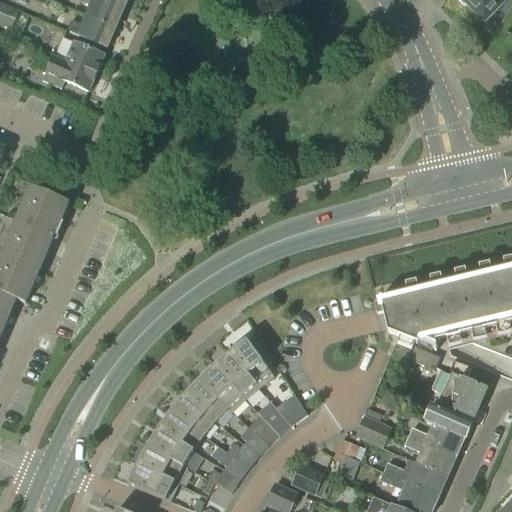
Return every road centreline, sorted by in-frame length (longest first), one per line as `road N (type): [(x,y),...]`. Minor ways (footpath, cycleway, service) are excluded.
road 1 (tertiary): [(51,481),(112,368),(198,285),(295,236),(459,196)]
road 2 (residential): [(0,406),(28,336),(51,324),(93,222)]
road 3 (tertiary): [(450,160),(408,28),(385,0)]
road 4 (residential): [(452,511),(494,416),(511,399)]
